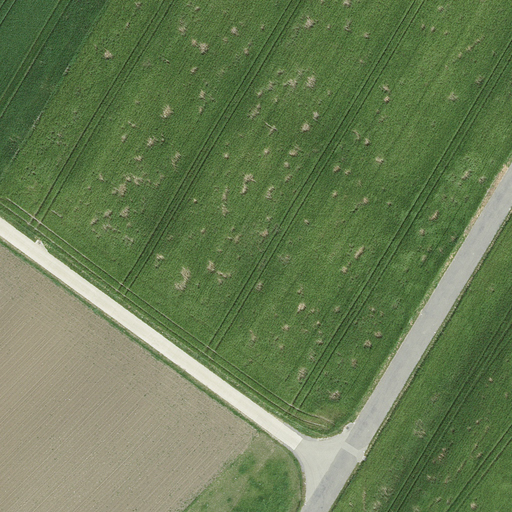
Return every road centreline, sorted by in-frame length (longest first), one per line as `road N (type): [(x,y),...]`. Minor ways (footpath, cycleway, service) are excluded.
road 1 (track): [(0,224),(339,473)]
road 2 (unclassified): [(511,187),(315,511)]
